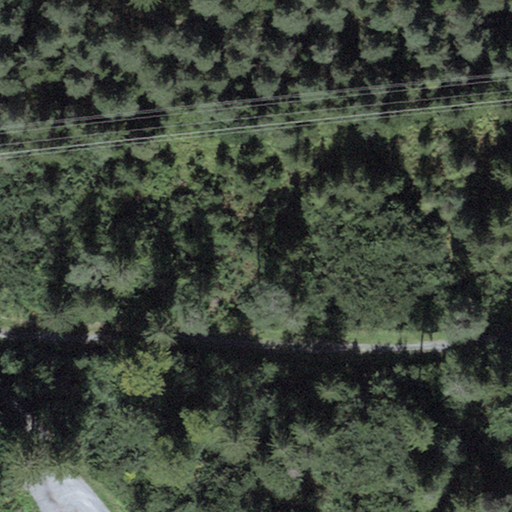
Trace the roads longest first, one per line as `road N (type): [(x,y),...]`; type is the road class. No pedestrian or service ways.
road 1 (track): [(511,335),(457,348),(345,352),(0,330)]
road 2 (track): [(511,12),(318,25),(208,22),(52,0)]
road 3 (track): [(101,511),(0,393)]
